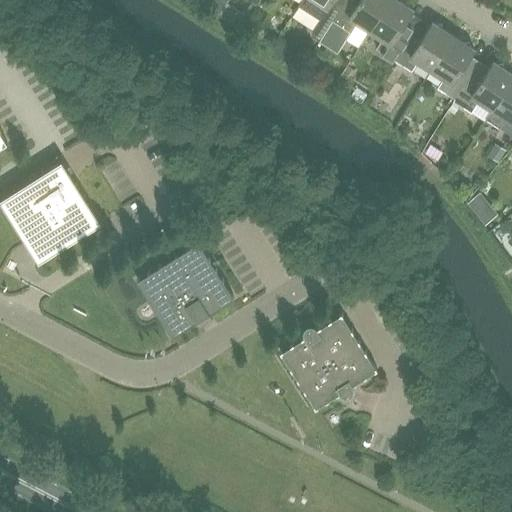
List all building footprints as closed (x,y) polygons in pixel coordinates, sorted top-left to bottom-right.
[(226,0),(198,0),(218,12),(226,1),(226,0)] [(258,0),(250,0),(246,7),(252,10),(258,0)] [(312,37),(318,41),(344,0),(342,3),(337,0),(301,0),(298,6),(318,19),(311,31),(315,34),(312,37)] [(356,21),(369,29),(387,0),(358,0),(355,5),(347,0),(344,0),(318,41),(336,52),(356,21)] [(398,0),(387,0),(369,29),(382,38),(376,48),(393,59),(407,38),(414,27),(404,21),(412,9),(398,0)] [(236,8),(226,1),(218,12),(217,14),(228,21),(236,8)] [(407,38),(393,59),(411,70),(417,60),(430,69),(452,34),(431,21),(416,44),(407,38)] [(437,87),(454,99),(468,77),(458,71),(473,48),(452,34),(430,69),(443,77),(437,87)] [(477,84),(468,77),(454,99),(453,101),(471,112),(478,100),(491,108),(511,75),(511,72),(492,60),(477,84)] [(511,75),(491,108),(485,118),(511,135),(511,75)] [(38,260),(101,221),(73,176),(61,158),(0,197),(0,199),(26,240),(38,260)] [(168,330),(171,335),(191,322),(233,295),(198,239),(135,278),(168,330)] [(280,350),(316,406),(334,395),(338,392),(341,394),(344,395),(347,395),(349,394),(352,391),(353,388),(352,382),(377,367),(342,311),(317,326),(314,324),(310,323),(308,323),(305,325),(304,327),(303,329),(303,332),(303,334),(280,350)]
